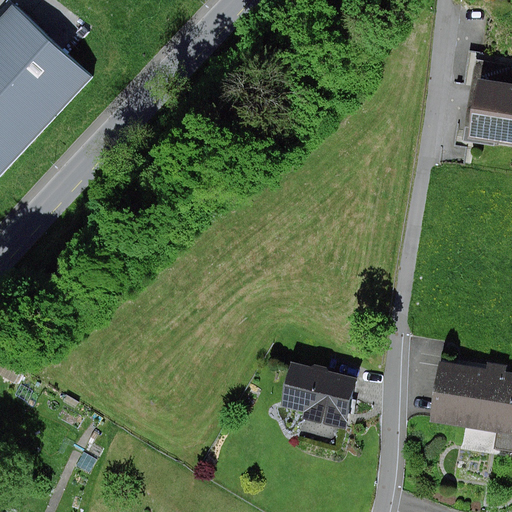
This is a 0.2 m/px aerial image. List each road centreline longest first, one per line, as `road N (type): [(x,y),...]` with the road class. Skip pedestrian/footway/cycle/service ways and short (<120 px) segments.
road 1 (residential): [(384,511),(413,246),(453,20)]
road 2 (tertiary): [(0,262),(251,0)]
